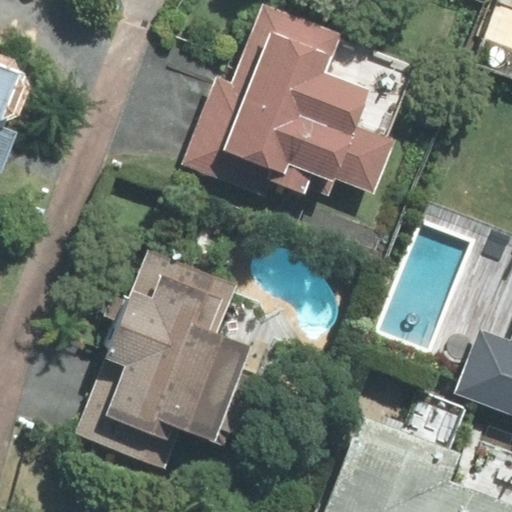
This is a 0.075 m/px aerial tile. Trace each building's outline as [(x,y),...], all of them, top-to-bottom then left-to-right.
[(342,103),(303,89),(322,37),(251,11),(226,78),(203,70),(168,164),(192,173),(263,199),(271,177),(310,191),(342,103)] [(0,123),(20,57),(0,50),(0,123)] [(165,442),(203,345),(173,334),(196,274),(138,252),(68,435),(126,457),(136,431),(165,442)] [(511,511),(511,296),(483,285),(440,399),(511,425),(511,456),(496,450),(477,502),(431,485),(437,466),(390,449),(366,511),(511,511)] [(90,511),(48,498),(43,511),(90,511)]
